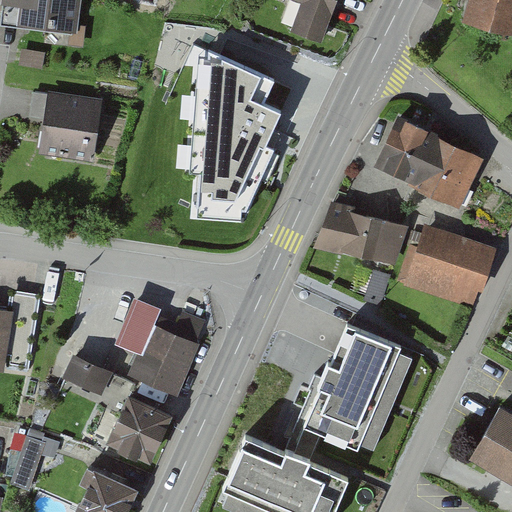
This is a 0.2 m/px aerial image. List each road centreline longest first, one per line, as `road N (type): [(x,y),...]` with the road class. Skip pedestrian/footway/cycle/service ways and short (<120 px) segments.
road 1 (residential): [(395,511),(511,259)]
road 2 (tertiary): [(260,298),(378,51)]
road 3 (residential): [(260,298),(199,274),(0,246)]
road 4 (tertiary): [(164,511),(260,298)]
road 5 (residential): [(378,51),(511,163)]
